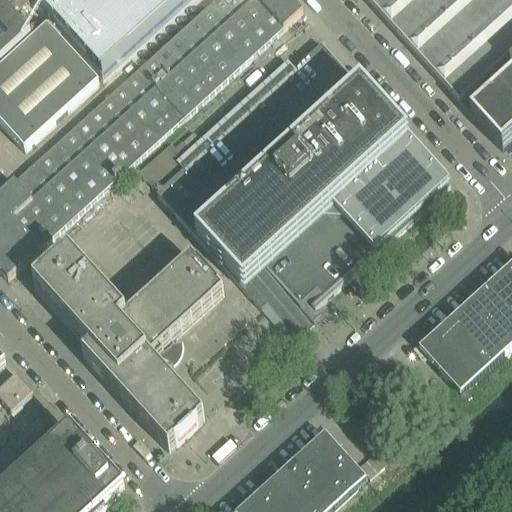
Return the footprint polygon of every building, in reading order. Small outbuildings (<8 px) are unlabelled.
[(287,0),(222,0),(0,201),(0,275),(9,285),(304,18),(287,0)] [(26,0),(104,86),(198,0),(26,0)] [(511,0),(362,0),(471,120),(503,155),(504,155),(504,154),(511,146),(511,0)] [(0,71),(41,35),(41,34),(35,28),(33,30),(20,16),(27,10),(20,2),(19,3),(10,11),(10,12),(7,15),(0,7),(0,71)] [(49,33),(0,76),(0,128),(26,157),(100,89),(49,33)] [(322,50),(231,133),(157,199),(262,315),(285,295),(300,312),(307,306),(316,315),(451,192),(322,50)] [(127,323),(70,261),(64,266),(40,287),(41,288),(35,293),(92,355),(84,362),(84,363),(85,363),(170,457),(176,451),(176,452),(200,431),(199,430),(205,425),(154,369),(155,368),(152,365),(155,362),(170,367),(175,351),(172,347),(224,299),(219,293),(220,293),(198,270),(192,264),(130,321),(130,320),(127,323)] [(511,271),(420,355),(451,389),(461,400),(511,354),(511,271)] [(0,395),(0,404),(12,418),(34,399),(17,380),(0,395)] [(0,502),(0,511),(110,511),(126,498),(71,438),(29,476),(0,502)] [(338,511),(367,486),(326,441),(247,511),(338,511)] [(374,459),(360,472),(370,484),(385,471),(384,470),(374,459)]
